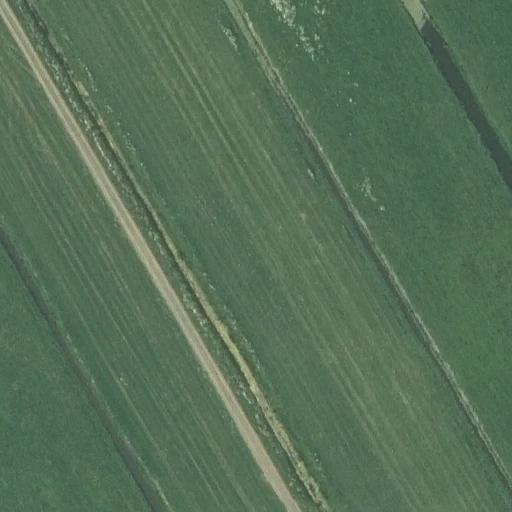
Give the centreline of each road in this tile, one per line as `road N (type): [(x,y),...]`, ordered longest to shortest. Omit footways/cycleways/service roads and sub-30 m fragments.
road 1 (track): [(58,0),(355,511)]
road 2 (track): [(293,511),(0,2)]
